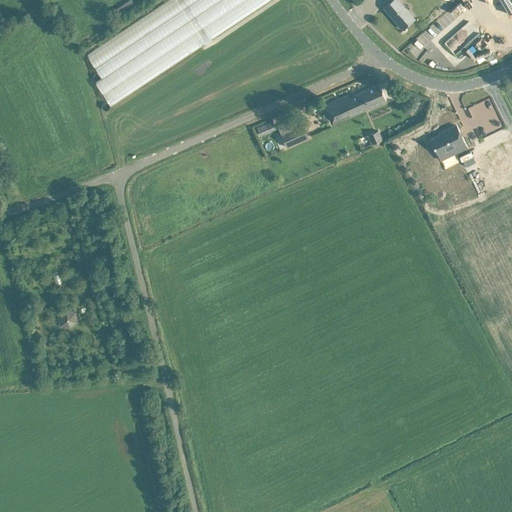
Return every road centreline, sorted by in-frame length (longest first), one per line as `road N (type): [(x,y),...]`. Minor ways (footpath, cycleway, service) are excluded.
road 1 (unclassified): [(194,511),(116,173)]
road 2 (unclassified): [(116,173),(352,72),(377,53)]
road 3 (tertiary): [(377,53),(418,80),(447,86),(511,68)]
road 4 (unclassified): [(0,213),(116,173)]
